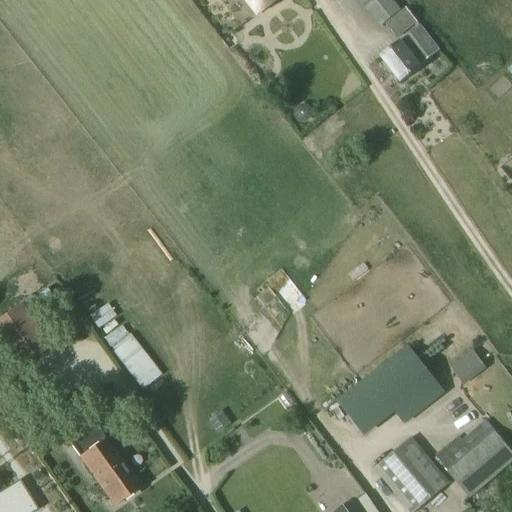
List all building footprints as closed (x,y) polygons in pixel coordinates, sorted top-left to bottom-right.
[(279,0),(237,0),(254,20),(279,0)] [(400,11),(391,0),(357,0),(379,28),(400,11)] [(511,0),(498,0),(511,19),(511,0)] [(416,24),(405,10),(386,25),(397,39),(416,24)] [(430,41),(420,28),(400,42),(381,57),(401,84),(421,69),(419,66),(438,52),(430,41)] [(49,348),(19,306),(0,318),(0,341),(19,369),(49,348)] [(103,339),(144,388),(162,373),(121,324),(103,339)] [(335,398),(362,437),(397,412),(405,423),(445,394),(410,345),(335,398)] [(485,370),(472,351),(449,367),(463,387),(485,370)] [(141,488),(94,424),(68,442),(115,507),(141,488)] [(511,463),(511,452),(487,424),(464,444),(441,462),(448,471),(447,472),(469,499),(511,463)] [(415,511),(449,484),(411,438),(374,470),(409,511),(415,511)] [(0,511),(1,511),(29,496),(19,481),(0,492),(0,511)] [(36,511),(38,511),(29,496),(1,511),(36,511)] [(364,511),(356,500),(338,511),(364,511)]
